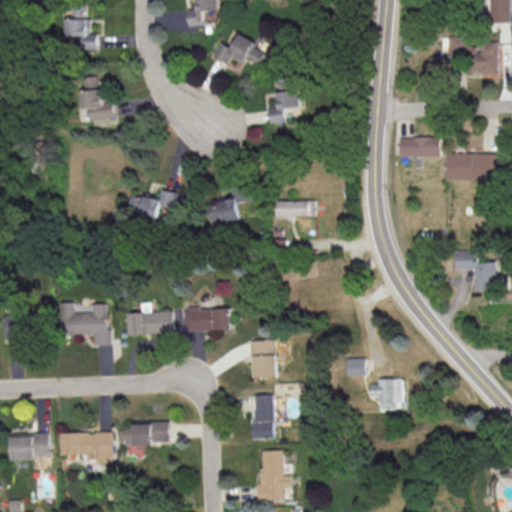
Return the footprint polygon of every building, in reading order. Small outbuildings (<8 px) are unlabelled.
[(189,0),(192,25),(207,24),(206,11),(223,9),(222,0),(189,0)] [(510,20),(509,0),(489,0),(491,21),(510,20)] [(87,17),(87,3),(74,3),(74,17),(87,17)] [(92,18),(69,18),(68,35),(84,35),(84,48),(100,49),(100,32),(91,32),(92,18)] [(215,55),(229,63),(233,55),(246,63),(250,56),(260,62),(267,49),(230,28),(215,55)] [(499,72),(499,39),(480,39),(480,44),(467,44),(467,35),(449,35),(449,55),(470,55),(470,72),(499,72)] [(92,120),(118,117),(116,99),(106,101),(103,74),(81,77),(85,108),(90,107),(92,120)] [(288,120),(286,108),(302,105),(297,76),(277,79),(281,103),(269,104),(272,123),(288,120)] [(442,156),(442,137),(402,136),(401,155),(442,156)] [(448,177),(498,178),(498,153),(448,152),(448,177)] [(242,220),(240,201),(252,200),(251,186),(233,188),(234,198),(209,201),(212,223),(242,220)] [(163,203),(175,207),(179,192),(163,188),(161,195),(148,192),(146,196),(134,193),(129,210),(159,218),(163,203)] [(317,199),(276,198),(276,215),(316,216),(317,199)] [(480,249),(456,249),(457,268),(476,267),(476,289),(498,289),(497,260),(480,261),(480,249)] [(95,333),(95,344),(110,344),(110,302),(94,302),(94,311),(75,312),(75,301),(62,301),(62,333),(95,333)] [(232,329),(231,306),(189,307),(189,329),(232,329)] [(174,310),(129,311),(130,333),(175,332),(174,310)] [(4,338),(23,338),(23,311),(4,311),(4,338)] [(277,339),(253,339),(254,376),(278,376),(277,339)] [(366,356),(348,357),(349,374),(367,374),(366,356)] [(371,383),(371,395),(379,395),(380,407),(404,407),(404,377),(379,377),(379,383),(371,383)] [(276,437),(275,393),(255,393),(256,437),(276,437)] [(170,420),(126,421),(127,444),(155,444),(155,440),(170,440),(170,420)] [(62,432),(62,454),(87,453),(88,459),(97,459),(97,462),(114,461),(113,430),(62,432)] [(50,431),(13,432),(14,457),(51,457),(50,431)] [(263,449),(264,471),(259,471),(260,499),(286,498),(285,486),(293,486),(292,473),(284,473),(284,449),(263,449)]
